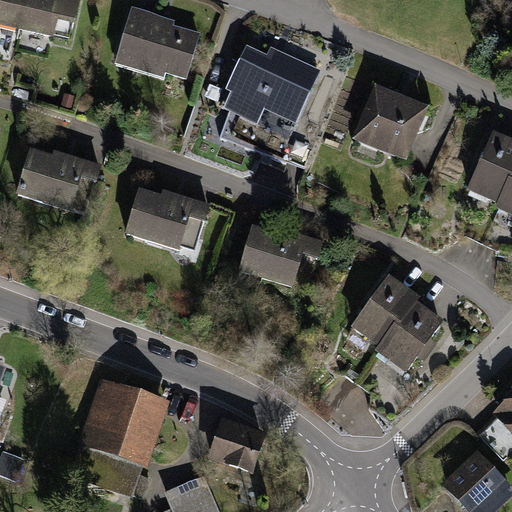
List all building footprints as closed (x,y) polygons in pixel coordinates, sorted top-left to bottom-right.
[(0,0),(0,29),(22,34),(29,0),(0,0)] [(29,0),(22,34),(55,41),(58,25),(77,29),(83,0),(29,0)] [(165,21),(134,12),(117,69),(165,83),(167,78),(189,84),(203,37),(175,29),(177,24),(165,21)] [(268,58),(247,49),(227,95),(232,97),(225,113),(231,116),(260,129),(266,114),(299,128),(309,107),(323,74),(278,53),(272,51),(268,58)] [(401,101),(375,90),(352,145),(406,168),(429,113),(401,101)] [(65,95),(61,109),(72,112),(76,98),(65,95)] [(231,116),(222,136),(306,170),(329,115),(309,107),(299,128),(266,114),(260,129),(231,116)] [(467,196),(498,210),(511,179),(511,145),(494,137),(467,196)] [(54,161),(32,154),(18,200),(73,217),(83,183),(98,188),(104,170),(70,160),(56,156),(54,161)] [(511,179),(498,210),(497,214),(511,220),(511,179)] [(163,201),(142,194),(127,239),(182,256),(192,223),(206,228),(212,210),(177,199),(165,195),(163,201)] [(483,248),(493,227),(476,219),(466,240),(483,248)] [(309,243),(255,227),(240,277),(295,293),(304,260),(309,243)] [(493,227),(483,248),(498,256),(508,234),(493,227)] [(326,247),(309,243),(304,260),(321,264),(326,247)] [(422,303),(392,281),(353,333),(383,355),(419,307),(422,303)] [(448,328),(419,307),(383,355),(381,358),(408,379),(448,328)] [(342,377),(358,388),(374,365),(357,354),(342,377)] [(374,365),(358,388),(373,398),(388,375),(374,365)] [(172,407),(102,384),(70,482),(134,503),(135,499),(145,502),(151,482),(140,479),(142,473),(150,475),(172,407)] [(511,401),(478,435),(504,460),(511,452),(511,401)] [(267,442),(226,429),(215,468),(255,480),(267,442)] [(49,452),(43,468),(67,477),(74,461),(49,452)] [(500,511),(511,501),(511,493),(476,457),(441,491),(462,511),(500,511)] [(25,466),(5,458),(0,472),(0,476),(18,484),(25,466)] [(218,511),(205,481),(166,498),(172,511),(218,511)]
